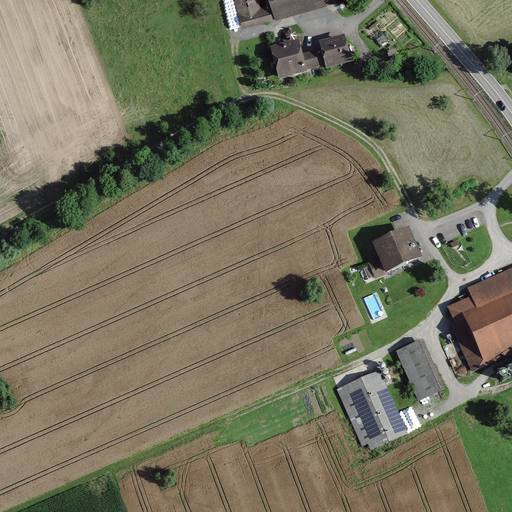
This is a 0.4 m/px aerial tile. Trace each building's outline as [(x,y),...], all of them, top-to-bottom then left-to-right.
[(258,11),(254,0),(234,0),(239,16),(258,11)] [(321,0),(264,0),(268,13),(270,20),(323,4),(321,0)] [(268,13),(239,21),(241,28),(270,20),(268,13)] [(343,66),(336,40),(312,47),(319,72),(343,66)] [(296,74),(289,47),(265,53),(271,80),(296,74)] [(317,68),(313,53),(297,58),(301,73),(317,68)] [(380,279),(411,264),(397,234),(366,249),(380,279)] [(474,368),(511,350),(511,280),(447,310),(474,368)] [(396,355),(417,400),(438,390),(417,345),(396,355)] [(378,377),(341,392),(365,450),(402,435),(378,377)]
